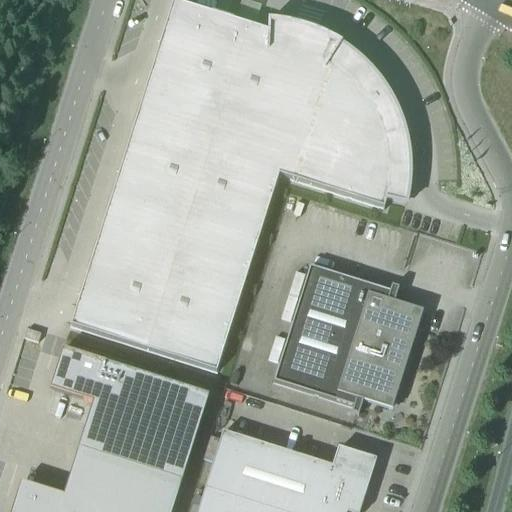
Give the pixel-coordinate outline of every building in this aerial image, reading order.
[(243,1),(238,16),(255,22),(260,6),(243,1)] [(69,330),(175,363),(216,376),(278,179),(383,212),(386,202),(406,205),(407,199),(408,192),(409,185),(409,178),(409,171),(409,164),(408,157),(407,150),(406,144),(404,137),(403,130),(400,124),(398,117),(395,111),(392,105),(389,99),(385,93),(381,87),(377,82),(373,76),(368,71),(363,66),(358,62),(353,57),(348,53),(342,49),(338,46),(330,42),(323,38),(320,37),(304,32),(289,28),(273,25),(267,25),(266,33),(175,5),(172,4),(69,330)] [(391,414),(417,332),(422,315),(394,306),(398,292),(397,291),(391,289),(389,295),(309,270),(271,391),(355,418),(358,419),(358,418),(362,405),(391,414)] [(40,337),(26,332),(23,341),(38,346),(40,337)] [(171,511),(208,398),(104,366),(61,352),(59,359),(63,360),(52,394),(92,406),(63,499),(23,486),(15,511),(171,511)] [(222,436),(204,493),(264,511),(360,511),(376,463),(338,451),(332,470),(222,436)] [(264,511),(204,493),(198,511),(264,511)]
